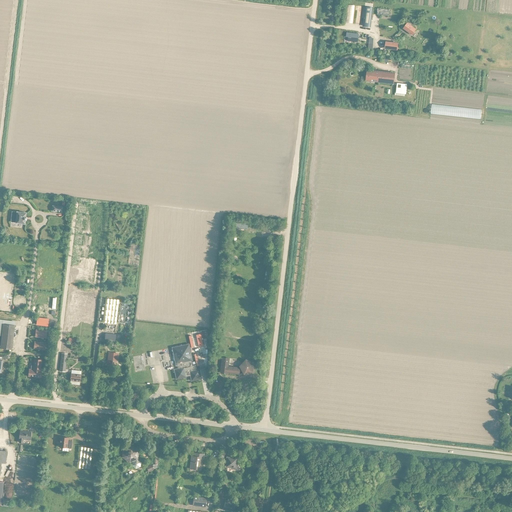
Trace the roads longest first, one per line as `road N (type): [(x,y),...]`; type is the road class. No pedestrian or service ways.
road 1 (unclassified): [(265,431),(315,0)]
road 2 (unclassified): [(511,460),(265,431)]
road 3 (unclassified): [(141,418),(0,400)]
road 4 (residential): [(236,429),(217,400),(165,395),(141,418)]
